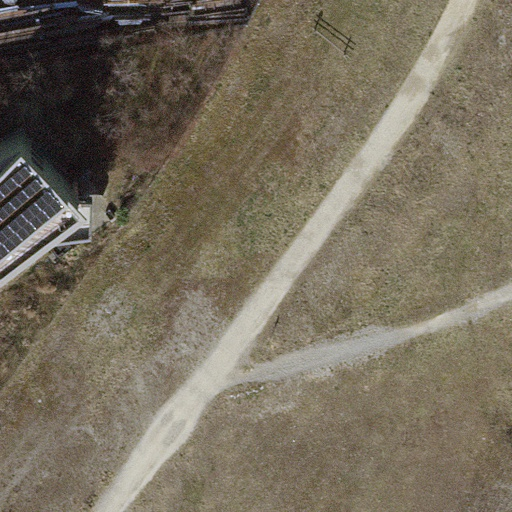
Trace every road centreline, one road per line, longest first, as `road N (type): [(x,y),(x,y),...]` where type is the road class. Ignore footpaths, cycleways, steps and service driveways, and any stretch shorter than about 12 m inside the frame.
road 1 (track): [(468,0),(453,40),(406,110),(104,511)]
road 2 (track): [(215,369),(260,369),(428,328),(511,294)]
